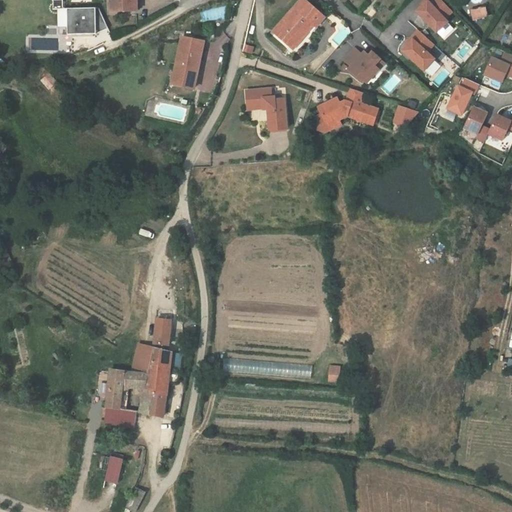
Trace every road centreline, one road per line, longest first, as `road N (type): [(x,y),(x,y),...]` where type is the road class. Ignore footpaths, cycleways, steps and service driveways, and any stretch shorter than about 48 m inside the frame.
road 1 (unclassified): [(247,0),(227,88),(183,178),(203,333),(176,468),(148,511)]
road 2 (track): [(511,499),(360,452),(208,441),(187,431)]
